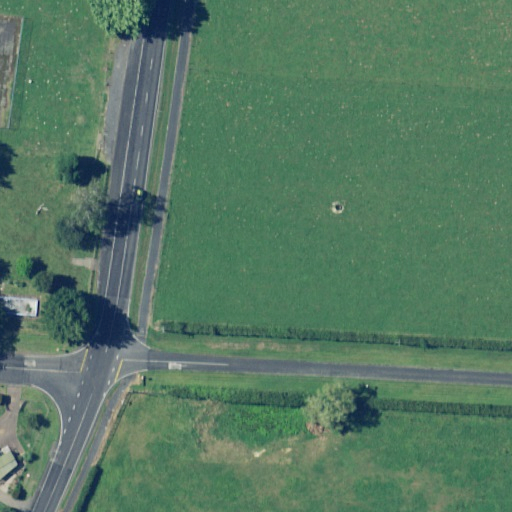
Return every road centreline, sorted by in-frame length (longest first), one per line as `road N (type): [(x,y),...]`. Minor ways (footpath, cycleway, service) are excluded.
road 1 (unclassified): [(102,366),(137,359),(511,379)]
road 2 (tertiary): [(102,366),(161,0)]
road 3 (tertiary): [(45,511),(102,366)]
